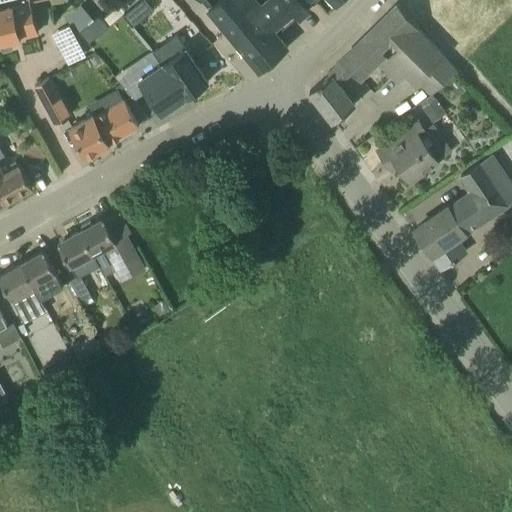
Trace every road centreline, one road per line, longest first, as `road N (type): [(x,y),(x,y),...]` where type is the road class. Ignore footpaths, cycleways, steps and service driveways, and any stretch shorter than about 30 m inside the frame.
road 1 (residential): [(511,409),(338,169),(266,90)]
road 2 (unclassified): [(0,234),(266,90)]
road 3 (unclassified): [(266,90),(366,0)]
